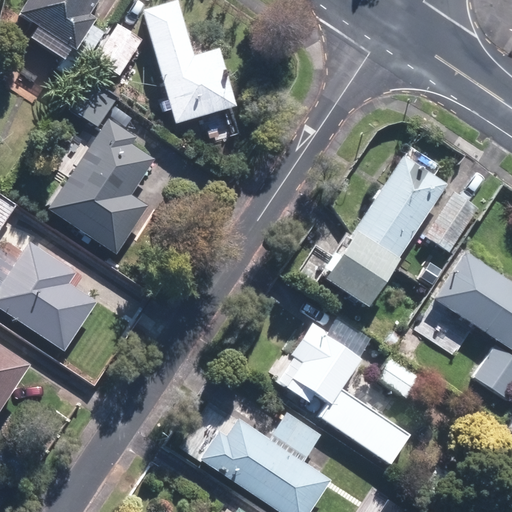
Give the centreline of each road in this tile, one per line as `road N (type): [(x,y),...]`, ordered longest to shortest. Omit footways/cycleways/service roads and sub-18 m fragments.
road 1 (residential): [(62,511),(369,52),(401,27)]
road 2 (tertiary): [(401,27),(511,108)]
